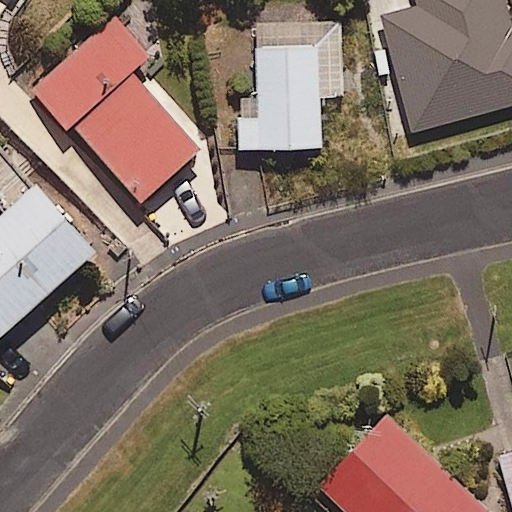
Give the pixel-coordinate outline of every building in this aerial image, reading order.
[(511,13),(508,0),(422,0),(423,3),(384,14),(417,131),(511,104),(511,13)] [(151,56),(115,16),(35,88),(71,128),(76,124),(146,201),(205,147),(135,70),(151,56)] [(345,19),(258,21),(260,95),(241,96),(242,149),(325,146),(324,95),(346,95),(345,19)] [(0,338),(101,252),(43,185),(36,191),(3,152),(0,154),(0,206),(6,213),(0,217),(0,338)] [(490,511),(395,416),(325,484),(352,511),(490,511)]
